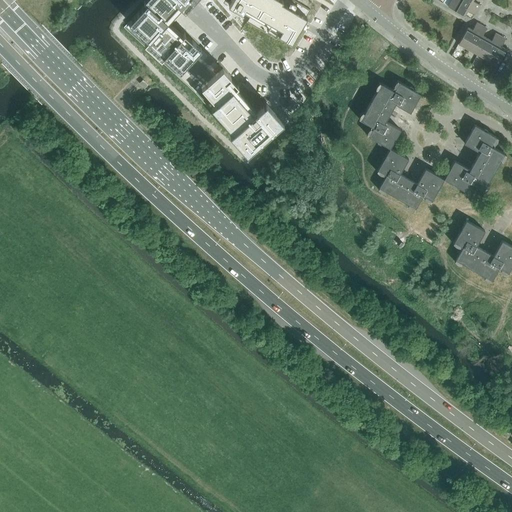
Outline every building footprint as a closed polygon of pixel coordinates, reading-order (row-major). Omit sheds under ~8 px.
[(146,3),(124,27),(176,75),(201,48),(184,33),(182,35),(170,25),(193,0),(144,0),(144,1),(146,3)] [(231,0),(229,3),(232,5),(234,6),(243,11),(244,9),(251,13),(247,20),(277,37),(279,33),(292,40),(311,8),(297,0),(231,0)] [(477,10),(459,0),(451,0),(448,6),(464,15),(467,11),(475,15),(477,10)] [(459,0),(477,10),(480,5),(473,1),(473,0),(459,0)] [(482,25),(477,22),(472,30),(468,27),(458,44),(468,49),(482,25)] [(482,25),(468,49),(477,55),(487,38),(482,35),(487,28),(482,25)] [(500,36),(495,33),(491,41),(487,38),(477,55),(487,60),(500,36)] [(500,36),(487,60),(496,66),(506,49),(501,46),(505,39),(500,36)] [(195,92),(195,93),(231,133),(230,134),(247,154),(283,121),(266,102),(260,107),(256,111),(235,88),(238,85),(223,68),(221,70),(196,93),(195,92)] [(368,136),(390,148),(400,130),(385,121),(395,104),(410,112),(420,94),(399,82),(394,91),(381,83),(360,120),(373,127),(368,136)] [(454,160),(444,179),(465,191),(470,182),(483,190),(504,153),(491,146),(496,137),(474,125),(464,143),(479,152),(470,169),(454,160)] [(408,158),(390,148),(377,170),(386,175),(379,188),(415,208),(422,195),(431,200),(444,179),(425,168),(417,184),(399,174),(408,158)] [(455,260),(491,280),(499,267),(508,273),(511,264),(511,246),(502,240),(493,256),(476,246),(484,231),(466,220),(454,242),(462,247),(455,260)]
